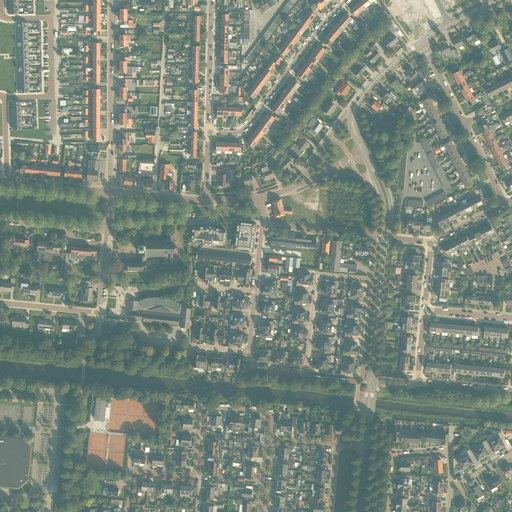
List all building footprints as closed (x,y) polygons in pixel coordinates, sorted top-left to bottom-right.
[(319,10),(324,6),(318,0),(316,0),(317,1),(314,4),(319,10)] [(365,0),(361,0),(359,2),(365,8),(368,6),(372,11),(373,11),(374,13),(376,12),(374,10),(372,7),(371,6),(370,4),(365,0)] [(359,2),(355,6),(360,12),(365,8),(359,2)] [(355,6),(350,10),(355,16),(358,14),(363,19),(365,18),(362,14),(360,12),(355,6)] [(302,13),(311,21),(315,16),(308,11),(306,14),(301,10),(299,11),(302,13)] [(302,13),(298,18),(301,21),(308,26),(311,21),(302,13)] [(346,14),(342,18),(348,24),(350,25),(354,28),(355,27),(352,24),(354,21),(353,19),(349,16),(347,14),(346,14)] [(344,28),(348,24),(342,18),(338,23),(344,28)] [(293,19),(292,21),(304,31),(308,26),(301,21),(299,23),(293,19)] [(294,30),(300,35),(304,31),(292,21),(291,23),(294,26),(292,29),(294,30)] [(334,28),(345,38),(347,36),(342,31),(344,28),(338,23),(334,28)] [(334,28),(330,32),(336,38),(338,35),(344,40),(345,38),(334,28)] [(200,29),(194,29),(194,32),(188,32),(188,37),(194,37),(193,42),(199,42),(200,29)] [(286,29),(284,31),(288,34),(290,35),(297,40),(300,35),(294,30),(291,33),(286,29)] [(81,31),(81,34),(84,34),(90,34),(90,37),(90,39),(96,39),(96,37),(100,37),(100,31),(91,31),(88,31),(84,31),(81,31)] [(289,37),(286,40),(293,45),(297,40),(290,35),(288,34),(284,31),(283,33),(289,37)] [(477,37),(474,31),(466,35),(467,36),(465,36),(468,42),(469,42),(471,44),(479,40),(482,46),(485,45),(481,37),(478,39),(477,37)] [(120,41),(127,41),(129,41),(130,41),(130,35),(127,35),(127,32),(123,32),(123,36),(120,36),(120,41)] [(326,37),(337,47),(339,45),(334,41),(336,38),(330,32),(326,37)] [(383,43),(388,49),(398,41),(393,35),(383,43)] [(337,47),(326,37),(322,42),(328,47),(330,44),(336,49),(337,47)] [(462,45),(463,44),(460,38),(456,40),(452,42),(456,48),(458,47),(458,49),(463,47),(462,45)] [(293,45),(286,40),(284,43),(279,39),(277,41),(289,50),(293,45)] [(497,40),(489,44),(493,52),(499,49),(500,53),(503,51),(501,47),(502,47),(500,42),(498,43),(497,40)] [(277,41),(276,43),(279,46),(280,45),(281,47),(279,50),(286,55),(289,50),(277,41)] [(370,56),(368,58),(372,63),(380,56),(376,51),(378,49),(379,50),(381,48),(376,42),(374,45),(372,47),(370,48),(372,50),(371,51),(373,54),(370,56)] [(315,51),(327,60),(329,57),(323,53),(325,50),(319,45),(315,51)] [(457,57),(454,51),(453,50),(451,51),(447,45),(437,50),(439,55),(442,54),(443,56),(445,55),(446,58),(450,56),(451,57),(453,56),(454,58),(457,57)] [(503,51),(500,53),(506,64),(511,60),(511,55),(508,48),(503,51)] [(267,55),(279,65),(283,60),(276,54),(274,57),(272,56),(268,53),(263,49),(261,51),(267,55)] [(311,55),(318,60),(320,57),(326,62),(327,60),(315,51),(311,55)] [(269,64),(275,70),(279,65),(267,55),(265,57),(271,61),(269,64)] [(307,60),(322,71),(323,71),(320,69),(321,67),(316,63),(318,60),(311,55),(307,60)] [(353,58),(361,65),(363,62),(355,55),(353,58)] [(307,60),(304,65),(311,70),(313,67),(318,71),(319,71),(321,73),(322,71),(307,60)] [(259,65),(272,74),(275,70),(269,64),(267,67),(261,63),(259,65)] [(272,74),(259,65),(258,67),(264,71),(261,74),(268,79),(272,74)] [(304,65),(300,70),(312,79),(314,78),(308,73),(311,70),(304,65)] [(353,74),(358,79),(365,70),(360,66),(353,74)] [(120,67),(120,73),(126,73),(126,76),(125,76),(125,80),(133,80),(133,77),(132,77),(132,73),(132,72),(132,68),(133,68),(133,67),(126,67),(120,67)] [(417,76),(411,68),(405,72),(408,75),(406,77),(409,81),(406,84),(411,89),(413,92),(418,99),(428,90),(423,79),(414,87),(410,82),(417,76)] [(312,79),(300,70),(296,75),(297,76),(296,78),(302,82),(303,80),(305,77),(311,81),(312,79)] [(453,74),(456,80),(463,76),(460,71),(453,74)] [(252,75),(264,84),(268,79),(261,74),(259,77),(254,73),(252,75)] [(254,84),(261,89),(264,84),(252,75),(251,77),(256,81),(254,84)] [(456,80),(459,85),(466,81),(463,76),(456,80)] [(500,78),(502,82),(506,90),(511,87),(508,79),(504,81),(502,77),(500,78)] [(293,80),(289,85),(301,94),(303,92),(299,90),(297,88),(300,85),(299,85),(295,81),(293,80)] [(494,81),(496,85),(500,92),(506,90),(502,82),(498,84),(497,80),(494,81)] [(390,85),(396,91),(401,86),(395,81),(390,85)] [(459,85),(461,90),(470,86),(471,87),(472,87),(474,86),(472,83),(472,82),(467,84),(466,81),(459,85)] [(245,85),(257,94),(261,89),(254,84),(252,87),(246,83),(245,85)] [(489,84),(491,88),(494,95),(500,92),(496,85),(493,87),(491,83),(489,84)] [(340,93),(344,96),(350,88),(343,84),(337,91),(335,93),(338,96),(340,93)] [(406,84),(403,86),(410,94),(413,92),(411,89),(406,84)] [(257,94),(245,85),(243,87),(249,91),(246,94),(253,99),(257,94)] [(285,90),(292,95),(294,92),(300,96),(301,94),(289,85),(285,90)] [(470,86),(461,90),(464,96),(471,92),(470,89),(472,88),(472,87),(471,87),(470,86)] [(494,95),(491,88),(487,90),(486,86),(483,87),(485,91),(486,91),(490,98),(494,95)] [(285,90),(282,95),(294,104),(295,102),(296,102),(293,100),(295,97),(292,95),(285,90)] [(384,91),(379,97),(384,101),(383,102),(387,104),(394,96),(390,92),(388,95),(384,91)] [(471,92),(464,96),(467,101),(474,97),(471,92)] [(278,100),(285,105),(287,102),(293,106),(294,104),(282,95),(278,100)] [(477,98),(476,96),(474,97),(467,101),(470,107),(477,103),(475,100),(477,99),(477,98)] [(422,101),(417,103),(418,105),(419,105),(420,108),(431,103),(429,98),(422,101)] [(332,112),(335,108),(332,105),(334,102),(330,99),(327,102),(328,103),(322,111),(328,116),(331,111),(332,112)] [(283,108),(285,105),(278,100),(274,105),(281,110),(283,111),(285,109),(283,108)] [(375,102),(371,107),(373,109),(371,111),(373,113),(377,116),(381,111),(383,109),(375,102)] [(431,103),(420,108),(421,110),(425,108),(427,112),(433,108),(431,103)] [(283,111),(281,110),(274,105),(271,110),(278,115),(280,116),(281,114),(287,118),(289,116),(288,115),(287,114),(283,111)] [(428,114),(429,117),(436,113),(433,108),(427,112),(423,113),(424,116),(428,114)] [(120,119),(127,119),(131,119),(131,114),(127,114),(127,110),(122,110),(122,114),(120,114),(120,119)] [(403,115),(410,122),(414,118),(408,111),(403,115)] [(430,119),(432,122),(439,119),(436,113),(429,117),(425,119),(426,121),(430,119)] [(264,119),(277,128),(277,127),(278,126),(273,122),(275,119),(268,114),(264,119)] [(506,114),(501,117),(504,124),(503,124),(505,128),(507,127),(505,124),(509,122),(511,125),(511,124),(511,122),(511,121),(510,121),(506,114)] [(293,125),(286,120),(283,118),(281,120),(291,128),(293,125)] [(312,118),(307,126),(317,133),(322,126),(316,121),(312,118)] [(120,119),(119,125),(126,125),(126,128),(131,128),(131,125),(131,119),(127,119),(120,119)] [(268,129),(268,128),(270,126),(275,130),(277,128),(264,119),(261,124),(268,129)] [(439,119),(432,122),(428,124),(429,126),(431,126),(432,129),(441,124),(439,119)] [(483,132),(492,128),(493,129),(496,128),(494,125),(491,126),(489,127),(487,123),(480,127),(483,132)] [(261,124),(257,128),(269,138),(271,135),(267,133),(269,130),(268,128),(268,129),(261,124)] [(431,131),(430,131),(432,137),(434,136),(434,135),(437,133),(444,130),(441,124),(432,129),(431,130),(431,131)] [(257,128),(253,133),(260,139),(263,135),(268,139),(269,138),(257,128)] [(492,128),(483,132),(486,138),(493,134),(491,131),(493,130),(493,129),(492,128)] [(434,135),(434,136),(435,137),(438,135),(441,139),(447,136),(444,130),(437,133),(434,135)] [(149,138),(149,143),(155,143),(155,132),(146,132),(146,138),(149,138)] [(253,133),(250,138),(262,147),(264,145),(260,143),(262,140),(260,139),(253,133)] [(495,140),(493,134),(486,138),(488,143),(495,140)] [(119,140),(119,145),(126,145),(129,145),(129,136),(123,136),(123,140),(119,140)] [(262,147),(250,138),(246,143),(253,149),(255,145),(261,149),(262,147)] [(292,146),(289,150),(299,157),(304,151),(303,151),(306,147),(307,147),(309,144),(306,142),(303,140),(302,140),(302,141),(301,140),(297,144),(299,145),(298,146),(297,146),(294,144),(292,146)] [(420,143),(426,154),(431,151),(426,140),(420,143)] [(495,140),(488,143),(491,148),(498,145),(495,140)] [(443,144),(439,146),(440,148),(441,151),(442,151),(453,146),(450,141),(443,145),(443,144)] [(213,146),(212,153),(220,153),(222,153),(222,152),(222,143),(216,143),(216,146),(213,146)] [(100,150),(95,149),(95,145),(90,145),(89,152),(92,152),(91,156),(99,156),(100,150)] [(500,148),(498,145),(491,148),(494,154),(503,149),(504,150),(507,149),(506,146),(503,148),(502,147),(500,148)] [(447,151),(449,155),(456,151),(453,146),(442,151),(443,153),(447,151)] [(504,151),(504,150),(503,149),(494,154),(497,159),(504,156),(502,152),(504,151)] [(449,155),(445,157),(446,159),(450,157),(451,160),(458,157),(456,151),(449,155)] [(497,159),(499,165),(509,160),(509,161),(511,159),(511,158),(511,157),(508,159),(506,154),(504,156),(497,159)] [(281,163),(278,166),(284,172),(286,170),(285,170),(289,166),(290,167),(292,165),(293,164),(286,157),(284,155),(283,156),(279,160),(282,162),(281,163)] [(458,157),(451,160),(447,162),(448,162),(446,163),(447,165),(448,164),(449,164),(452,162),(454,166),(461,162),(458,157)] [(16,172),(26,173),(27,166),(26,166),(27,160),(21,159),(20,162),(17,162),(16,172)] [(98,161),(90,160),(88,160),(85,160),(83,179),(97,180),(98,172),(97,172),(98,161)] [(510,162),(509,161),(509,160),(499,165),(502,170),(503,170),(504,171),(507,170),(506,168),(510,166),(508,163),(510,162)] [(461,162),(454,166),(450,168),(451,170),(455,168),(457,171),(464,168),(461,162)] [(171,173),(171,172),(168,172),(169,165),(161,164),(159,179),(167,180),(166,189),(172,190),(173,181),(172,180),(172,173),(171,173)] [(252,185),(251,175),(255,174),(254,165),(250,165),(251,174),(245,175),(245,176),(241,176),(241,185),(248,184),(248,185),(252,185)] [(263,176),(263,177),(264,179),(265,179),(265,180),(270,178),(270,179),(274,178),(271,170),(268,171),(267,167),(261,169),(263,176)] [(458,173),(459,176),(466,173),(464,168),(457,171),(453,173),(454,175),(458,173)] [(220,181),(219,186),(220,186),(220,187),(226,188),(226,187),(227,187),(227,186),(229,186),(230,175),(228,175),(229,171),(223,171),(222,175),(219,175),(218,181),(220,181)] [(145,187),(152,188),(153,180),(153,175),(138,173),(138,174),(135,174),(134,181),(137,181),(137,184),(145,185),(145,187)] [(466,173),(459,176),(456,178),(457,180),(461,178),(462,181),(469,178),(466,173)] [(126,176),(125,176),(119,174),(118,180),(124,182),(124,184),(131,186),(133,179),(126,177),(126,176)] [(181,176),(180,182),(187,182),(186,189),(193,190),(194,180),(188,180),(189,176),(181,176)] [(511,177),(511,178),(503,182),(507,189),(511,187),(511,189),(511,177)] [(469,178),(462,181),(459,183),(460,186),(463,184),(465,188),(472,184),(469,178)] [(472,196),(470,197),(471,201),(475,208),(482,205),(481,204),(482,203),(482,202),(482,201),(481,200),(480,201),(478,198),(476,199),(474,195),(474,192),(470,194),(472,196)] [(445,198),(442,193),(436,195),(439,201),(445,198)] [(434,204),(439,201),(436,195),(431,198),(434,204)] [(434,204),(431,198),(425,201),(428,207),(431,205),(434,204)] [(271,201),(273,209),(283,207),(281,199),(271,201)] [(464,200),(470,211),(475,208),(471,201),(468,202),(466,199),(464,200)] [(464,200),(459,203),(461,206),(464,213),(470,211),(464,200)] [(454,205),(455,209),(459,216),(464,213),(461,206),(458,208),(456,204),(454,205)] [(291,214),(292,210),(283,209),(283,207),(273,209),(275,217),(282,216),(285,215),(285,213),(291,214)] [(450,211),(454,219),(459,216),(455,209),(452,210),(450,207),(448,208),(450,211)] [(443,211),(445,214),(448,221),(454,219),(450,211),(447,213),(445,210),(443,211)] [(448,221),(445,214),(441,216),(440,212),(438,213),(439,217),(443,224),(448,221)] [(507,225),(511,222),(511,213),(504,218),(506,223),(503,225),(504,226),(507,225)] [(443,224),(439,217),(436,219),(435,215),(432,216),(434,220),(435,220),(438,226),(443,224)] [(423,222),(423,231),(430,231),(430,227),(434,228),(434,223),(431,223),(426,223),(426,218),(424,218),(423,222)] [(254,224),(251,224),(238,222),(237,232),(235,231),(235,236),(236,236),(235,248),(252,250),(253,239),(252,238),(252,237),(253,237),(253,234),(252,234),(252,233),(254,233),(254,224)] [(486,228),(489,235),(491,238),(494,236),(495,238),(497,236),(491,225),(486,228)] [(215,227),(205,226),(204,226),(204,227),(198,227),(198,228),(193,227),(192,240),(197,240),(196,242),(202,243),(202,245),(213,246),(213,244),(219,245),(219,243),(224,243),(226,231),(221,230),(221,229),(215,229),(215,227)] [(480,231),(486,242),(488,241),(486,237),(489,235),(486,228),(480,231)] [(480,231),(475,234),(478,241),(479,243),(482,241),(483,243),(486,242),(480,231)] [(478,241),(475,234),(469,237),(475,248),(477,247),(475,243),(478,241)] [(124,263),(124,271),(143,271),(143,268),(146,268),(146,262),(146,258),(149,258),(150,258),(150,256),(153,256),(153,258),(154,258),(154,256),(158,256),(158,258),(159,258),(159,256),(162,256),(162,258),(163,258),(163,263),(172,263),(173,253),(174,253),(174,252),(175,252),(177,250),(177,247),(175,245),(174,245),(174,244),(173,244),(173,243),(174,243),(176,242),(176,241),(174,240),(173,240),(173,235),(167,235),(167,241),(163,241),(163,240),(162,240),(162,241),(159,241),(159,240),(158,240),(158,241),(154,241),(154,240),(153,240),(153,241),(149,241),(149,240),(144,240),(144,241),(141,241),(141,245),(138,245),(138,252),(139,252),(139,264),(124,263)] [(270,247),(285,249),(286,237),(272,235),(270,247)] [(466,236),(461,239),(465,247),(468,246),(470,249),(473,247),(467,236),(466,236)] [(285,249),(300,250),(301,239),(286,237),(285,249)] [(316,240),(301,239),(300,250),(315,252),(316,240)] [(461,239),(456,242),(461,253),(464,252),(462,249),(465,247),(465,246),(461,239)] [(329,241),(325,240),(323,240),(322,250),(321,253),(328,254),(329,241)] [(342,242),(336,242),(332,241),(329,271),(339,272),(339,271),(356,273),(356,265),(340,263),(342,242)] [(38,242),(37,253),(48,254),(48,253),(49,247),(45,246),(45,242),(38,242)] [(456,242),(450,244),(454,252),(457,250),(459,254),(461,253),(456,242)] [(49,247),(48,253),(53,254),(53,252),(60,253),(61,244),(53,243),(53,247),(49,247)] [(454,252),(450,244),(445,247),(447,252),(446,253),(445,253),(448,256),(449,256),(450,258),(453,257),(451,253),(454,252)] [(65,271),(68,272),(69,259),(74,259),(74,257),(78,257),(79,247),(75,247),(75,245),(70,245),(70,250),(71,250),(71,253),(69,252),(69,253),(69,256),(66,256),(65,271)] [(78,257),(78,258),(80,258),(81,258),(81,260),(81,261),(83,261),(83,258),(90,258),(91,255),(91,253),(96,254),(97,250),(92,249),(91,249),(91,248),(89,248),(84,248),(83,248),(83,247),(80,247),(79,247),(78,257)] [(356,251),(359,251),(359,254),(367,255),(368,248),(356,247),(356,250),(356,251)] [(407,251),(406,261),(407,261),(419,263),(420,256),(416,255),(417,252),(408,251),(407,251)] [(251,257),(240,256),(239,263),(251,264),(251,257)] [(292,267),(299,268),(300,258),(286,257),(285,267),(286,267),(289,267),(292,267)] [(440,268),(452,270),(452,267),(448,267),(449,263),(451,263),(451,260),(444,259),(444,262),(441,262),(440,268)] [(406,261),(405,265),(407,265),(409,265),(408,269),(418,270),(419,263),(407,261),(406,261)] [(208,279),(209,269),(209,268),(203,268),(204,264),(200,264),(200,271),(203,271),(202,279),(208,279)] [(209,269),(208,279),(209,279),(208,280),(212,280),(212,279),(213,279),(214,272),(217,272),(217,266),(214,265),(213,269),(209,269)] [(271,274),(279,274),(279,270),(276,270),(277,266),(268,265),(268,272),(272,273),(271,274)] [(225,281),(226,270),(221,270),(221,266),(218,266),(218,272),(221,273),(220,280),(220,281),(224,281),(224,280),(225,281)] [(226,270),(225,281),(227,281),(227,282),(230,282),(230,281),(231,281),(231,274),(234,274),(235,268),(232,267),(231,271),(226,270)] [(242,282),(243,282),(244,272),(244,268),(236,268),(235,274),(238,274),(238,282),(238,283),(242,283),(242,282)] [(442,279),(449,279),(450,276),(447,276),(448,272),(451,272),(452,270),(440,268),(439,275),(442,275),(442,279)] [(244,272),(243,282),(243,283),(248,284),(249,276),(252,276),(253,269),(250,269),(249,272),(244,272)] [(300,273),(299,278),(310,279),(311,275),(310,275),(310,273),(304,273),(304,270),(298,269),(297,272),(300,273)] [(10,290),(14,290),(15,278),(11,278),(10,283),(0,282),(0,291),(10,292),(10,290)] [(310,279),(299,278),(299,280),(297,280),(296,286),(303,287),(303,284),(310,284),(311,279),(310,279)] [(449,279),(442,279),(442,282),(438,281),(438,288),(449,289),(451,280),(449,279)] [(325,284),(324,288),(335,289),(338,289),(338,284),(338,281),(332,280),(332,283),(326,283),(325,284)] [(275,290),(277,290),(278,282),(271,281),(271,284),(265,283),(265,284),(264,284),(264,288),(264,289),(275,290)] [(352,291),(363,292),(363,288),(362,288),(362,287),(356,286),(357,283),(350,282),(350,286),(352,286),(352,291)] [(37,286),(37,287),(27,286),(27,284),(21,284),(20,290),(23,290),(23,293),(36,295),(36,293),(39,293),(40,286),(37,286)] [(82,288),(81,301),(91,302),(93,289),(90,288),(90,286),(85,285),(84,285),(84,288),(82,288)] [(48,288),(47,292),(50,293),(50,296),(62,297),(63,295),(65,295),(66,289),(63,289),(48,288)] [(264,289),(264,288),(263,288),(263,294),(270,295),(269,298),(276,298),(276,295),(274,295),(275,290),(264,289)] [(295,294),(295,296),(297,297),(308,298),(309,293),(308,293),(308,292),(302,292),(302,289),(296,288),(295,291),(295,294)] [(335,289),(324,288),(324,292),(325,292),(324,294),(330,294),(330,297),(337,298),(338,289),(335,289)] [(438,288),(437,294),(440,295),(440,298),(447,299),(447,297),(449,297),(449,289),(438,288)] [(363,292),(352,291),(351,296),(349,296),(348,299),(355,300),(355,297),(361,297),(361,296),(362,296),(363,292)] [(400,301),(415,303),(415,296),(405,295),(406,292),(401,291),(400,298),(398,298),(397,301),(400,301)] [(233,302),(246,303),(247,299),(246,299),(246,298),(240,297),(240,294),(234,293),(233,302)] [(196,300),(196,305),(199,306),(206,307),(206,305),(209,306),(210,297),(205,296),(205,295),(200,295),(200,300),(196,300)] [(215,296),(214,307),(221,308),(221,307),(224,307),(225,298),(219,298),(219,297),(215,296)] [(190,309),(182,308),(182,307),(180,306),(182,304),(181,305),(175,302),(175,301),(175,302),(168,299),(168,298),(168,299),(161,298),(161,297),(161,298),(154,298),(154,297),(153,297),(153,298),(147,298),(146,298),(146,299),(140,300),(139,300),(140,302),(129,301),(128,310),(129,310),(128,319),(143,320),(143,321),(180,326),(180,328),(189,329),(190,321),(189,320),(190,309)] [(308,298),(297,297),(297,302),(294,301),(294,305),(301,305),(301,302),(307,303),(307,302),(308,302),(308,298)] [(322,307),(333,308),(334,303),(336,303),(336,300),(330,299),(329,302),(324,302),(323,303),(322,307)] [(262,309),(275,310),(276,302),(269,301),(269,304),(263,303),(263,304),(262,304),(262,309)] [(350,310),(361,311),(362,305),(355,305),(355,302),(348,301),(348,304),(350,305),(350,310)] [(415,303),(400,301),(400,305),(404,305),(404,309),(414,310),(415,303)] [(246,303),(233,302),(232,310),(240,311),(240,308),(245,309),(245,308),(246,308),(246,303)] [(293,315),(306,317),(307,312),(306,312),(306,311),(300,310),(300,307),(294,307),(293,315)] [(333,308),(322,307),(322,311),(322,312),(328,313),(328,316),(335,317),(335,313),(333,313),(333,308)] [(275,310),(262,309),(261,313),(262,313),(262,314),(268,315),(267,318),(274,319),(275,310)] [(361,311),(350,310),(349,315),(347,315),(347,318),(353,319),(353,316),(359,316),(359,315),(360,315),(361,311)] [(233,320),(244,321),(245,317),(244,317),(244,316),(238,315),(238,312),(232,312),(232,315),(234,315),(233,320)] [(398,323),(411,324),(411,318),(408,317),(408,314),(401,313),(401,317),(403,317),(402,320),(398,320),(398,323)] [(293,315),(292,323),(300,324),(300,321),(305,322),(305,321),(306,321),(306,317),(293,315)] [(24,327),(28,328),(29,322),(25,322),(26,319),(13,317),(12,325),(24,326),(24,327)] [(320,326),(331,327),(332,322),(334,322),(334,319),(328,318),(327,321),(322,320),(321,321),(320,321),(320,326)] [(50,330),(54,331),(54,324),(51,324),(52,322),(38,320),(38,328),(50,329),(50,330)] [(244,321),(233,320),(233,325),(230,325),(230,328),(237,329),(237,326),(243,327),(243,326),(244,326),(244,321)] [(348,329),(359,330),(359,325),(358,325),(358,324),(353,324),(353,321),(346,320),(346,323),(348,323),(348,328),(348,329)] [(76,332),(80,332),(80,326),(77,326),(77,323),(63,321),(62,329),(76,330),(76,332)] [(259,329),(270,330),(273,330),(274,322),(267,321),(267,324),(260,323),(259,329)] [(395,329),(395,333),(397,333),(406,334),(407,330),(410,331),(411,324),(398,323),(397,325),(402,326),(402,330),(397,329),(395,329)] [(291,334),(293,334),(304,335),(305,330),(298,329),(298,326),(292,325),(291,334)] [(331,327),(320,326),(320,330),(320,331),(326,332),(326,335),(332,335),(333,332),(330,332),(331,327)] [(195,332),(195,335),(196,336),(196,339),(200,339),(200,338),(206,339),(207,330),(204,330),(204,328),(197,328),(196,332),(195,332)] [(348,329),(348,328),(345,328),(345,337),(351,337),(351,334),(357,335),(357,334),(358,334),(359,330),(348,329)] [(210,340),(215,341),(215,340),(220,340),(221,331),(218,331),(218,330),(211,329),(210,340)] [(270,330),(259,329),(259,333),(260,333),(260,334),(266,335),(265,338),(272,339),(272,335),(270,335),(270,330)] [(238,331),(230,330),(229,338),(242,340),(243,335),(242,335),(242,334),(238,334),(238,331)] [(398,343),(411,344),(411,338),(406,337),(406,334),(397,333),(397,336),(399,336),(403,337),(403,340),(398,340),(398,343)] [(304,335),(293,334),(293,339),(290,339),(290,342),(296,343),(297,340),(303,341),(303,340),(304,340),(304,336),(304,335)] [(318,344),(329,346),(331,346),(332,337),(326,337),(325,340),(319,339),(319,340),(318,340),(318,344)] [(242,340),(229,338),(228,347),(235,347),(235,344),(241,345),(241,344),(242,344),(242,340)] [(344,339),(343,347),(357,349),(357,348),(357,344),(356,344),(356,343),(350,342),(351,340),(344,339)] [(399,349),(399,353),(406,354),(407,350),(410,350),(411,344),(398,343),(397,345),(402,346),(402,349),(399,349)] [(329,346),(318,344),(317,349),(318,349),(318,350),(324,351),(324,354),(330,354),(331,351),(328,351),(329,346)] [(357,349),(343,347),(342,356),(349,356),(349,353),(356,354),(357,348),(357,349)] [(257,362),(262,363),(263,349),(255,348),(254,355),(257,355),(256,361),(258,361),(257,362)] [(263,349),(262,363),(266,363),(266,362),(267,362),(268,356),(271,357),(272,350),(263,349)] [(272,350),(271,357),(274,357),(273,363),(274,363),(274,364),(279,364),(280,351),(272,350)] [(288,359),(288,352),(280,351),(279,364),(283,365),(283,364),(284,364),(285,358),(288,359)] [(288,352),(288,359),(291,359),(290,365),(291,365),(291,366),(295,366),(297,353),(288,352)] [(297,353),(295,366),(300,367),(300,366),(301,366),(302,360),(305,360),(305,354),(297,353)] [(399,354),(397,353),(396,363),(409,364),(409,358),(406,357),(406,354),(399,353),(399,354)] [(199,368),(200,356),(200,355),(194,355),(193,363),(190,362),(190,369),(193,369),(193,368),(199,368)] [(200,356),(199,368),(203,369),(203,370),(207,371),(207,364),(204,364),(205,356),(205,355),(201,355),(201,356),(200,356)] [(208,364),(208,371),(211,371),(211,370),(216,370),(217,368),(216,368),(217,358),(216,358),(216,357),(212,356),(212,357),(211,365),(208,364)] [(316,359),(316,363),(327,364),(327,359),(330,360),(330,356),(324,356),(323,359),(317,358),(317,359),(316,359)] [(216,368),(217,368),(221,369),(221,372),(224,372),(225,366),(222,366),(223,358),(222,358),(223,357),(219,357),(219,358),(217,358),(216,368)] [(235,360),(235,359),(234,359),(234,358),(230,358),(230,359),(229,366),(226,366),(225,373),(229,373),(229,371),(234,372),(234,371),(235,360)] [(341,366),(354,367),(355,363),(354,363),(354,362),(348,361),(349,358),(342,358),(341,366)] [(234,371),(239,371),(239,374),(242,374),(243,368),(240,367),(241,359),(235,359),(235,360),(234,371)] [(445,364),(444,372),(450,373),(450,372),(453,372),(454,362),(451,362),(451,365),(445,364)] [(327,364),(316,363),(315,368),(316,368),(316,369),(322,369),(322,372),(328,373),(329,364),(327,364)] [(409,364),(396,363),(396,365),(400,365),(400,369),(398,369),(397,372),(404,373),(405,370),(408,370),(409,364)] [(454,364),(454,370),(457,371),(456,373),(463,373),(464,365),(454,364)] [(354,367),(341,366),(340,374),(347,375),(347,372),(353,373),(353,372),(354,372),(354,367)] [(97,398),(95,419),(103,420),(103,417),(104,417),(105,407),(104,407),(105,399),(97,398)] [(194,402),(184,401),(183,406),(176,405),(176,412),(186,412),(186,409),(193,410),(194,402)] [(206,428),(206,430),(210,431),(210,428),(215,429),(215,425),(216,416),(216,415),(211,414),(211,416),(210,422),(207,422),(206,428)] [(235,430),(236,418),(230,417),(229,424),(226,423),(225,426),(225,431),(229,431),(229,430),(235,430)] [(287,422),(286,431),(291,432),(292,425),(295,425),(296,417),(292,417),(292,422),(287,422)] [(236,418),(235,430),(235,431),(240,432),(244,432),(244,425),(241,425),(241,418),(236,418)] [(254,428),(254,430),(257,431),(257,434),(264,435),(265,425),(260,424),(261,420),(260,420),(260,418),(256,418),(256,419),(255,419),(254,428)] [(254,432),(254,428),(255,419),(250,419),(249,424),(245,423),(245,431),(254,432)] [(309,431),(310,423),(306,422),(306,423),(300,423),(299,433),(306,433),(306,431),(309,431)] [(191,430),(192,424),(183,424),(179,423),(179,428),(178,428),(178,431),(184,432),(185,429),(191,430)] [(322,432),(323,424),(319,423),(319,424),(312,424),(312,434),(318,434),(318,432),(322,432)] [(336,434),(336,431),(336,425),(333,424),(332,426),(326,425),(325,435),(332,436),(332,433),(336,434)] [(184,432),(178,431),(178,436),(179,436),(179,440),(190,441),(191,435),(184,435),(184,432)] [(493,438),(499,448),(502,447),(502,448),(505,446),(502,440),(505,438),(502,431),(498,434),(498,435),(493,438)] [(15,440),(15,435),(0,433),(0,445),(2,445),(2,440),(6,440),(6,442),(8,442),(8,444),(10,444),(10,439),(15,440)] [(488,439),(485,441),(489,448),(491,446),(495,452),(498,451),(497,450),(499,448),(493,438),(488,441),(488,439)] [(208,448),(218,449),(218,446),(224,446),(225,440),(221,439),(221,440),(215,439),(215,442),(208,442),(208,448)] [(251,441),(244,441),(243,448),(248,448),(247,451),(258,452),(258,447),(250,446),(251,441)] [(482,444),(478,447),(484,457),(486,456),(486,457),(489,455),(486,449),(489,448),(485,441),(482,443),(482,444)] [(279,453),(289,454),(289,451),(292,451),(292,449),(294,449),(294,446),(287,446),(287,448),(279,448),(279,453)] [(469,450),(473,457),(476,455),(479,461),(482,459),(484,457),(478,447),(475,448),(474,447),(472,446),(468,449),(469,450)] [(139,464),(140,454),(140,451),(134,450),(135,449),(131,448),(130,456),(134,456),(133,463),(139,464)] [(218,449),(208,448),(207,454),(214,455),(213,458),(222,459),(223,452),(217,452),(218,449)] [(318,458),(327,459),(328,453),(325,453),(325,450),(318,449),(317,452),(319,453),(318,458)] [(157,465),(158,456),(153,455),(153,451),(149,450),(149,458),(152,458),(152,465),(152,466),(157,467),(157,465)] [(467,453),(462,456),(468,466),(470,465),(471,466),(474,464),(470,458),(473,457),(469,450),(466,452),(467,453)] [(177,461),(186,462),(187,456),(182,455),(183,452),(175,451),(174,453),(176,455),(177,455),(177,461)] [(258,452),(247,451),(247,454),(243,454),(242,463),(249,464),(249,457),(257,458),(258,452)] [(285,462),(293,462),(293,460),(293,456),(288,456),(289,454),(279,453),(278,458),(286,459),(285,462)] [(468,466),(462,456),(457,458),(456,457),(453,459),(454,468),(460,464),(463,470),(466,468),(468,466)] [(315,467),(323,467),(324,464),(327,465),(327,459),(318,458),(318,461),(315,460),(315,466),(315,467)] [(209,462),(209,468),(219,469),(219,463),(222,463),(222,460),(216,459),(216,462),(209,462)] [(441,460),(433,460),(434,468),(430,468),(430,473),(434,473),(442,473),(441,460)] [(399,471),(409,472),(410,464),(413,464),(413,461),(407,461),(407,464),(399,463),(399,471)] [(294,463),(293,462),(285,462),(285,465),(278,464),(277,469),(287,470),(287,467),(291,467),(294,467),(294,463)] [(502,470),(506,477),(507,476),(508,477),(511,475),(511,469),(509,464),(507,466),(508,466),(502,470)] [(316,476),(326,477),(326,471),(323,471),(323,467),(315,467),(315,472),(317,472),(317,475),(316,476)] [(219,469),(209,468),(208,474),(215,475),(214,479),(222,479),(222,475),(220,474),(221,469),(219,469)] [(285,475),(285,478),(290,479),(290,478),(292,478),(292,476),(290,475),(290,474),(287,473),(287,470),(277,469),(277,475),(285,475)] [(314,481),(313,484),(322,485),(322,482),(325,482),(326,477),(316,476),(317,475),(314,475),(313,481),(314,481)] [(398,485),(408,485),(408,479),(410,479),(410,476),(403,476),(403,479),(399,478),(399,481),(398,480),(398,485)] [(485,481),(490,490),(491,490),(492,490),(493,489),(497,486),(502,483),(498,476),(493,479),(492,478),(485,481)] [(430,482),(430,487),(443,488),(443,483),(436,482),(436,478),(429,477),(429,482),(430,482)] [(276,480),(276,486),(286,486),(286,484),(289,483),(290,479),(285,478),(284,481),(276,480)] [(107,495),(118,496),(118,489),(115,488),(116,481),(106,481),(105,488),(108,488),(107,495)] [(147,491),(148,483),(142,482),(141,487),(138,487),(138,493),(143,493),(143,491),(147,491)] [(148,483),(147,491),(150,491),(150,494),(152,494),(152,496),(155,496),(156,488),(153,488),(153,483),(148,483)] [(166,495),(167,483),(162,483),(162,484),(161,484),(161,489),(158,488),(157,494),(166,495)] [(176,498),(176,490),(172,490),(173,485),(172,485),(172,484),(167,483),(166,495),(172,495),(171,497),(176,498)] [(213,499),(213,495),(214,495),(215,494),(215,492),(214,491),(213,491),(214,488),(218,488),(218,485),(211,484),(211,487),(207,487),(206,498),(213,499)] [(313,484),(313,493),(315,493),(324,494),(325,488),(322,488),(322,485),(313,484)] [(243,485),(235,485),(234,489),(239,490),(239,494),(241,494),(241,497),(251,498),(252,491),(243,490),(243,485)] [(398,485),(397,489),(398,489),(398,491),(402,491),(401,494),(410,495),(411,489),(410,489),(411,486),(408,485),(398,485)] [(176,490),(176,498),(180,498),(180,494),(186,494),(186,486),(181,486),(180,490),(176,490)] [(186,486),(186,494),(189,495),(189,497),(194,498),(195,492),(192,491),(192,487),(186,486)] [(282,494),(288,495),(290,495),(290,492),(285,491),(286,486),(276,486),(275,491),(283,491),(282,494)] [(471,490),(476,499),(483,495),(485,499),(489,496),(486,491),(483,493),(478,486),(471,490)] [(427,493),(427,496),(435,497),(435,494),(442,494),(443,488),(430,487),(430,490),(429,490),(429,493),(427,493)] [(309,497),(308,501),(320,502),(321,500),(324,500),(324,494),(315,493),(313,493),(312,493),(312,496),(309,497)] [(274,502),(284,503),(285,500),(287,500),(287,498),(288,498),(288,495),(282,494),(282,497),(275,496),(274,502)] [(396,504),(406,505),(406,499),(408,499),(408,496),(401,496),(401,499),(397,498),(397,500),(396,500),(396,504)] [(427,502),(427,507),(428,507),(431,507),(441,508),(441,503),(434,502),(435,499),(427,498),(427,502)] [(251,504),(245,503),(245,500),(237,500),(237,504),(243,505),(242,511),(249,511),(250,506),(251,504)] [(455,507),(458,511),(463,511),(468,509),(469,511),(471,511),(475,510),(471,503),(468,505),(465,500),(461,502),(462,503),(455,507)] [(281,511),(287,511),(287,507),(284,505),(284,503),(274,502),(274,507),(281,508),(281,511)]
